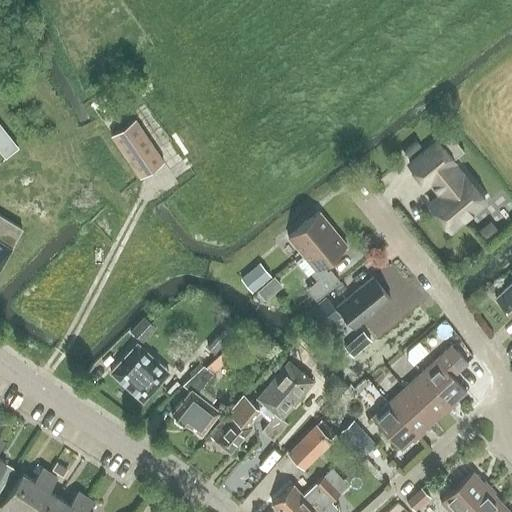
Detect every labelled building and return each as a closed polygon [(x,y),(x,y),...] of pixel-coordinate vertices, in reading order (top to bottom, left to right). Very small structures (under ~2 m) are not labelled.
[(164,162),(135,119),(112,135),(141,178),(164,162)] [(40,155),(29,144),(0,170),(0,189),(25,167),(25,168),(40,155)] [(429,187),(433,184),(441,194),(429,203),(450,230),(486,201),(465,177),(463,178),(453,167),(454,165),(438,146),(412,169),(429,187)] [(347,245),(319,211),(288,236),(316,270),(312,273),(318,280),(307,289),(316,299),(339,281),(330,270),(328,272),(322,266),(347,245)] [(11,247),(22,229),(0,215),(0,266),(11,248),(11,247)] [(242,278),(253,291),(262,284),(251,270),(242,278)] [(355,327),(390,298),(373,276),(337,306),(355,327)] [(511,281),(496,297),(511,314),(511,281)] [(257,291),(265,300),(274,293),(266,283),(257,291)] [(342,316),(326,296),(307,311),(324,331),(342,316)] [(131,332),(142,342),(155,327),(144,317),(131,332)] [(220,332),(207,345),(216,353),(228,341),(220,332)] [(422,335),(407,349),(417,359),(431,346),(422,335)] [(111,372),(143,401),(168,373),(136,344),(111,372)] [(466,391),(453,376),(468,362),(452,344),(420,373),(450,406),(466,391)] [(282,418),(313,381),(288,360),(257,398),(264,403),(258,410),(270,420),(262,430),(273,440),(288,423),(282,418)] [(201,434),(219,411),(211,404),(215,398),(202,388),(213,374),(203,366),(183,385),(190,390),(172,413),(201,434)] [(173,367),(163,381),(171,386),(181,372),(173,367)] [(404,388),(434,420),(450,406),(420,373),(404,388)] [(388,402),(418,435),(434,420),(404,388),(388,402)] [(247,422),(259,408),(244,395),(209,436),(231,453),(252,427),(247,422)] [(401,450),(418,435),(388,402),(372,417),(401,450)] [(374,444),(353,420),(341,431),(362,455),(374,444)] [(288,453),(304,468),(332,440),(316,424),(288,453)] [(0,507),(7,511),(23,511),(50,472),(42,468),(34,481),(22,473),(0,507)] [(450,511),(461,511),(488,488),(473,471),(441,501),(450,511)] [(48,511),(59,497),(48,490),(57,477),(50,472),(23,511),(48,511)] [(322,493),(331,484),(323,475),(314,484),(322,493)] [(272,503),(279,511),(301,511),(311,504),(293,484),(272,503)] [(340,493),(331,484),(322,493),(331,502),(340,493)] [(431,497),(421,487),(407,501),(416,511),(431,497)] [(493,511),(503,504),(488,488),(461,511),(493,511)] [(74,511),(85,496),(78,491),(69,504),(59,497),(48,511),(74,511)] [(84,511),(92,501),(85,496),(74,511),(84,511)]
